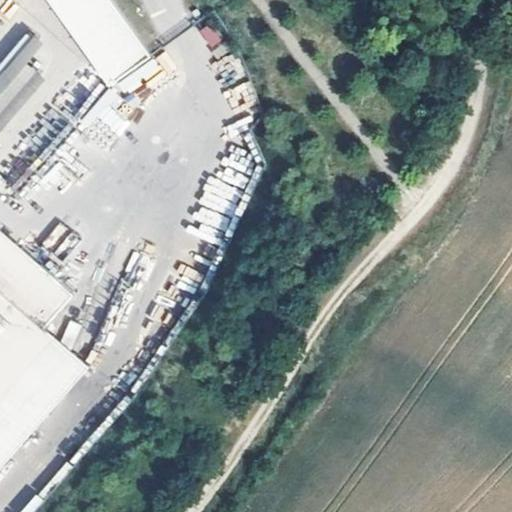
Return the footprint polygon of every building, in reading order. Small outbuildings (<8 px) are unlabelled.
[(153,54),(114,0),(49,0),(109,84),(153,54)] [(0,132),(4,127),(9,118),(44,79),(28,65),(40,40),(27,29),(7,19),(0,12),(0,132)] [(203,28),(214,43),(224,36),(213,21),(203,28)] [(61,221),(40,244),(60,262),(81,240),(61,221)] [(13,295),(0,284),(0,376),(45,325),(75,290),(42,262),(13,295)] [(0,466),(90,363),(45,325),(0,376),(0,466)]
